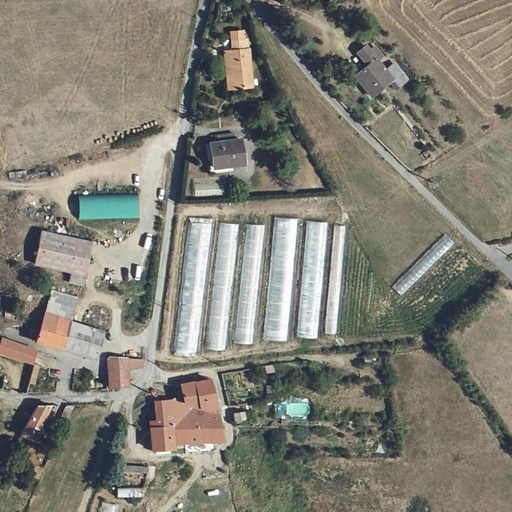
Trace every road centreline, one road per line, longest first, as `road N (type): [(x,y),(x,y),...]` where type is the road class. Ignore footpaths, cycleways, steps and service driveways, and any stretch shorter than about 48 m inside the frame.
road 1 (unclassified): [(208,0),(190,70),(149,372),(133,393),(0,399)]
road 2 (unclassified): [(248,0),(296,63),(511,274)]
road 3 (track): [(214,372),(426,349),(427,329),(501,265)]
road 4 (track): [(511,454),(437,351),(426,349)]
